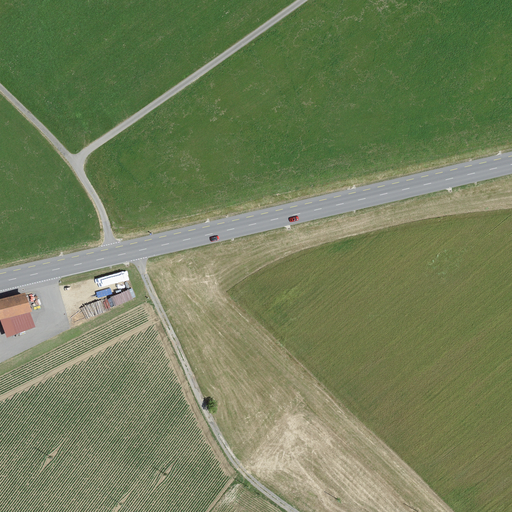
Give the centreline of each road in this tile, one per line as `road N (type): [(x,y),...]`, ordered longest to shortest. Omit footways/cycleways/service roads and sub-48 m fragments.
road 1 (secondary): [(107,258),(511,166)]
road 2 (unknown): [(136,252),(227,451),(298,511)]
road 3 (residential): [(76,162),(301,0)]
